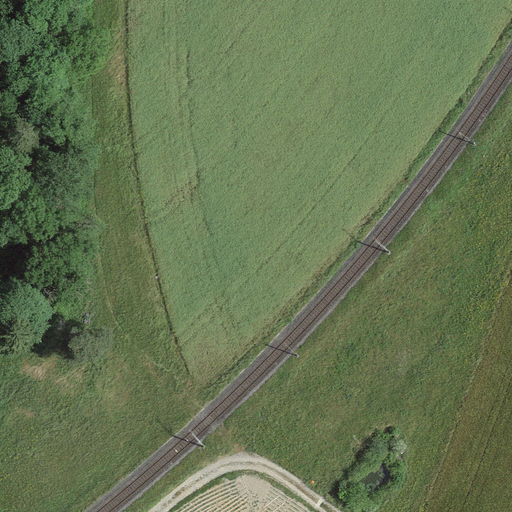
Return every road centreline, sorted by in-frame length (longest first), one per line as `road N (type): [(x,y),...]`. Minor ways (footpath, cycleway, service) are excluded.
road 1 (track): [(109,0),(117,195),(139,278),(190,376)]
road 2 (track): [(333,511),(269,467),(237,460),(200,474),(157,511)]
